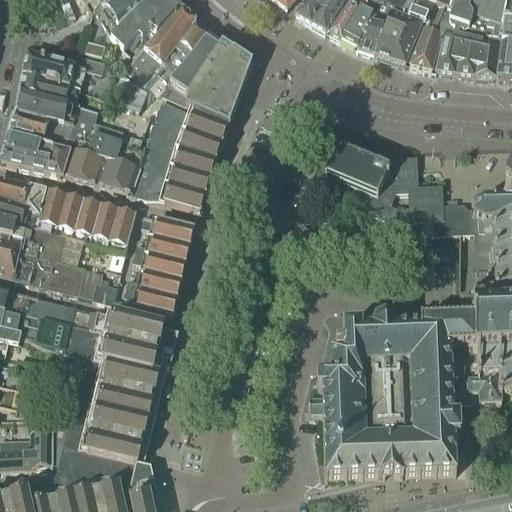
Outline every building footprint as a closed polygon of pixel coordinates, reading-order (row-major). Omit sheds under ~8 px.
[(95,20),(124,0),(79,0),(91,23),(95,20)] [(110,43),(160,0),(124,0),(95,20),(110,43)] [(156,39),(179,14),(177,12),(167,0),(160,0),(110,43),(109,44),(123,56),(137,42),(141,45),(151,35),(156,39)] [(258,0),(285,18),(299,0),(258,0)] [(310,32),(330,0),(310,0),(294,23),(310,32)] [(324,40),(347,4),(340,0),(330,0),(310,32),(324,40)] [(353,0),(352,2),(359,6),(371,14),(373,10),(389,19),(388,22),(407,28),(412,13),(417,0),(353,0)] [(417,0),(412,13),(414,14),(417,9),(433,14),(438,0),(448,0),(456,4),(457,0),(417,0)] [(501,48),(509,0),(457,0),(456,4),(448,0),(438,0),(433,14),(425,34),(423,38),(433,42),(439,44),(439,45),(442,45),(434,81),(450,83),(466,85),(474,86),(495,88),(501,48)] [(511,0),(509,0),(501,48),(495,88),(507,89),(511,89),(511,0)] [(356,11),(359,6),(352,2),(351,7),(328,42),(338,48),(359,13),(356,11)] [(373,16),(371,14),(359,6),(356,11),(359,13),(338,48),(354,57),(373,16)] [(425,34),(433,14),(417,9),(414,14),(412,13),(407,28),(391,69),(404,73),(420,33),(425,34)] [(372,63),(388,22),(389,19),(373,10),(371,14),(373,16),(354,57),(355,58),(372,63)] [(157,65),(193,29),(194,28),(179,14),(156,39),(157,40),(143,56),(142,56),(120,83),(110,111),(139,120),(145,106),(134,101),(157,65)] [(391,69),(407,28),(388,22),(372,63),(391,69)] [(173,79),(208,42),(193,29),(157,65),(134,101),(145,106),(147,100),(154,104),(162,94),(173,79)] [(439,45),(439,44),(433,42),(423,38),(409,74),(430,80),(439,45)] [(197,122),(228,137),(229,134),(228,133),(250,72),(208,42),(173,79),(162,94),(154,104),(157,106),(160,102),(190,115),(189,118),(197,122)] [(79,98),(85,78),(101,82),(104,70),(77,63),(73,74),(26,62),(22,81),(79,98)] [(79,98),(22,81),(18,97),(76,112),(79,98)] [(78,113),(76,112),(18,97),(18,98),(15,118),(14,121),(73,132),(78,113)] [(197,122),(189,118),(188,121),(161,108),(144,158),(141,157),(140,159),(145,161),(133,203),(198,223),(215,170),(226,137),(228,137),(197,122)] [(113,169),(120,151),(124,140),(94,130),(98,119),(78,113),(73,132),(14,121),(7,143),(52,155),(67,160),(62,185),(82,190),(88,162),(106,168),(113,169)] [(140,159),(141,157),(138,157),(141,146),(124,140),(120,151),(113,169),(106,168),(100,194),(130,201),(130,203),(133,203),(145,161),(140,159)] [(61,187),(62,185),(67,160),(52,155),(7,143),(2,159),(0,166),(0,172),(30,179),(61,187)] [(417,194),(416,173),(396,174),(396,166),(397,166),(398,164),(356,147),(350,161),(335,155),(325,179),(360,194),(357,200),(355,200),(349,214),(389,231),(420,230),(432,229),(433,243),(473,241),(473,226),(473,217),(466,217),(466,216),(462,212),(442,213),(441,193),(417,194)] [(100,194),(106,168),(88,162),(82,190),(100,194)] [(0,205),(22,215),(28,194),(0,187),(0,205)] [(38,230),(46,199),(45,199),(46,197),(29,192),(28,194),(22,215),(37,219),(35,229),(38,230)] [(36,236),(48,239),(124,261),(135,222),(47,197),(46,199),(38,230),(37,233),(36,236)] [(511,198),(510,197),(505,197),(502,202),(502,208),(472,210),(473,217),(473,226),(473,241),(472,280),(466,280),(464,300),(458,301),(460,327),(465,403),(477,403),(477,411),(477,413),(500,412),(499,402),(511,401),(511,198)] [(37,219),(22,215),(0,205),(0,225),(22,231),(22,229),(37,233),(38,230),(35,229),(37,219)] [(37,233),(22,229),(22,231),(0,225),(0,238),(12,242),(21,244),(22,241),(26,242),(26,241),(30,242),(31,241),(35,242),(36,236),(37,233)] [(149,237),(152,227),(143,225),(140,235),(149,237)] [(152,246),(189,255),(193,237),(156,228),(152,246)] [(421,244),(433,243),(432,229),(420,230),(421,244)] [(54,275),(43,272),(44,267),(41,266),(48,239),(36,236),(35,242),(31,241),(30,242),(26,241),(26,242),(22,241),(21,244),(12,242),(0,238),(0,284),(11,287),(78,304),(77,305),(113,313),(117,294),(99,290),(102,280),(55,269),(54,275)] [(184,273),(189,255),(152,246),(148,264),(184,273)] [(143,263),(145,254),(136,252),(134,261),(143,263)] [(141,272),(143,263),(134,261),(131,270),(141,272)] [(180,291),(184,273),(148,264),(143,282),(180,291)] [(176,309),(180,291),(143,282),(139,300),(176,309)] [(135,298),(137,289),(127,287),(125,296),(135,298)] [(132,307),(135,298),(125,296),(123,305),(132,307)] [(68,314),(0,297),(0,319),(16,323),(45,329),(63,333),(68,314)] [(171,327),(176,309),(139,300),(135,318),(171,327)] [(68,314),(63,333),(45,329),(16,323),(0,319),(0,341),(19,346),(20,341),(22,342),(21,347),(49,357),(63,361),(69,336),(69,334),(74,316),(68,314)] [(89,339),(93,320),(74,316),(69,334),(89,339)] [(0,511),(156,511),(158,509),(150,475),(136,472),(167,339),(93,320),(89,339),(69,334),(69,336),(63,361),(83,368),(52,498),(27,503),(27,501),(26,501),(25,497),(0,502),(0,511)] [(321,407),(308,407),(308,417),(308,422),(308,423),(322,423),(324,486),(346,485),(377,484),(377,486),(390,485),(398,485),(402,485),(401,483),(454,481),(453,452),(457,452),(457,443),(458,443),(458,435),(458,425),(452,425),(452,409),(459,409),(459,410),(460,410),(460,411),(461,411),(462,412),(463,412),(464,412),(477,411),(477,403),(465,403),(460,327),(418,329),(418,327),(397,327),(397,335),(396,335),(392,326),(383,322),(374,327),(370,335),(360,336),(360,333),(342,334),(342,344),(336,344),(332,359),(329,359),(329,360),(330,367),(330,385),(316,386),(316,389),(316,394),(316,397),(321,397),(321,407)] [(18,353),(19,346),(0,341),(0,365),(4,366),(7,351),(18,353)] [(23,376),(21,389),(29,391),(32,378),(23,376)] [(21,389),(18,402),(26,404),(29,391),(21,389)] [(18,402),(16,411),(30,414),(32,406),(26,404),(18,402)] [(0,479),(29,478),(48,473),(49,474),(52,474),(52,426),(30,422),(30,426),(25,426),(27,441),(28,441),(29,448),(0,448),(0,479)]
